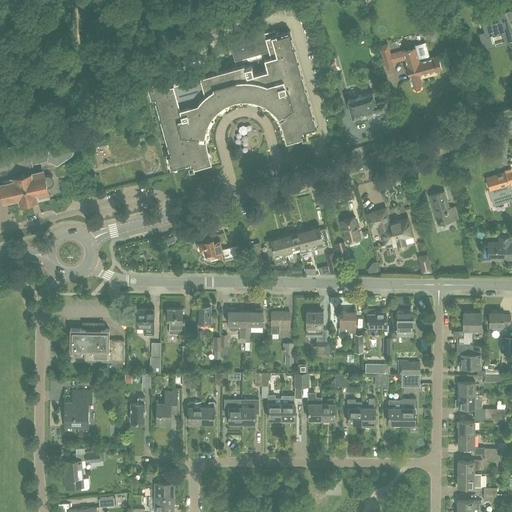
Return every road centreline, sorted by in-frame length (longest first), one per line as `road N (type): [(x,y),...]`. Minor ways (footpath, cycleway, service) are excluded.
road 1 (tertiary): [(87,264),(146,283),(438,285)]
road 2 (track): [(0,123),(79,109),(255,12)]
road 3 (residential): [(43,511),(39,307),(57,269)]
road 4 (residential): [(195,468),(434,463)]
road 5 (tertiary): [(284,185),(511,123)]
road 6 (residential): [(284,185),(267,123),(238,113),(219,133),(235,198)]
road 7 (residential): [(434,463),(438,285)]
road 8 (tertiary): [(87,241),(235,198)]
